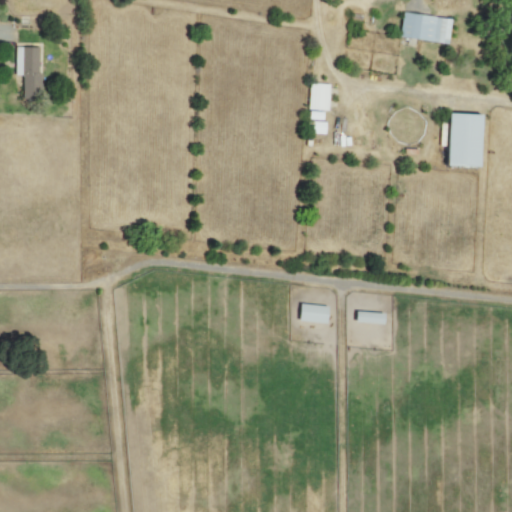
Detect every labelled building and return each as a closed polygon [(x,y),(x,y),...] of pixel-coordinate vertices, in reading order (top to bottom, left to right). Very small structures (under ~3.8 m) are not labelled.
[(446,45),(449,20),(401,13),(397,38),(446,45)] [(38,48),(19,48),(18,99),(38,99),(38,48)] [(326,111),(327,84),(307,84),(306,111),(326,111)] [(443,167),(477,168),(479,116),(445,115),(443,167)] [(326,308),(298,304),(296,321),(323,326),(326,308)] [(381,325),(381,314),(353,312),(353,324),(381,325)]
